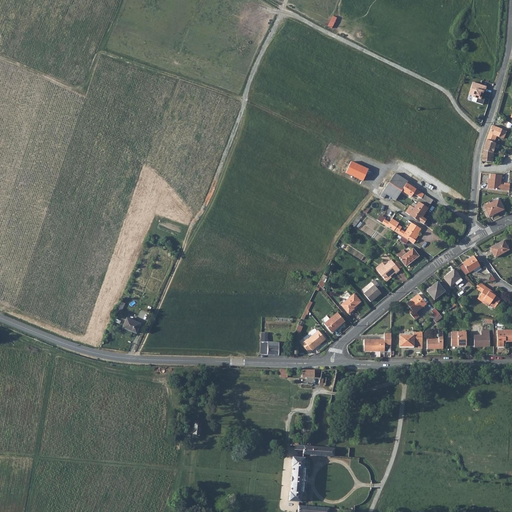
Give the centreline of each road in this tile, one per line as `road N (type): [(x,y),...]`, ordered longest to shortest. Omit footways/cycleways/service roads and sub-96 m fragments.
road 1 (tertiary): [(0,317),(109,356),(333,362)]
road 2 (track): [(134,359),(251,80)]
road 3 (track): [(483,130),(449,91),(284,13)]
road 4 (residential): [(511,6),(506,61),(477,151),(471,218)]
road 5 (residential): [(474,236),(338,345),(333,362)]
road 6 (track): [(122,0),(87,83),(76,88),(0,58)]
road 7 (tertiary): [(333,362),(511,360)]
